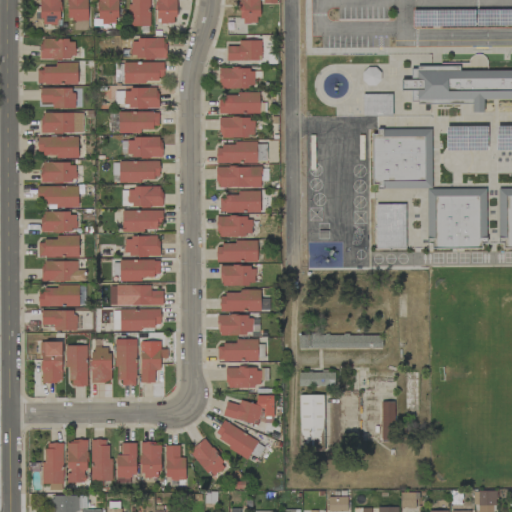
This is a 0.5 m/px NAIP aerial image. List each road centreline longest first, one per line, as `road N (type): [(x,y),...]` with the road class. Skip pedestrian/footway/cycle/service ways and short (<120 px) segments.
road 1 (tertiary): [(9,0),(11,511)]
road 2 (residential): [(203,0),(187,78),(190,368),(182,412)]
road 3 (residential): [(13,411),(182,412)]
